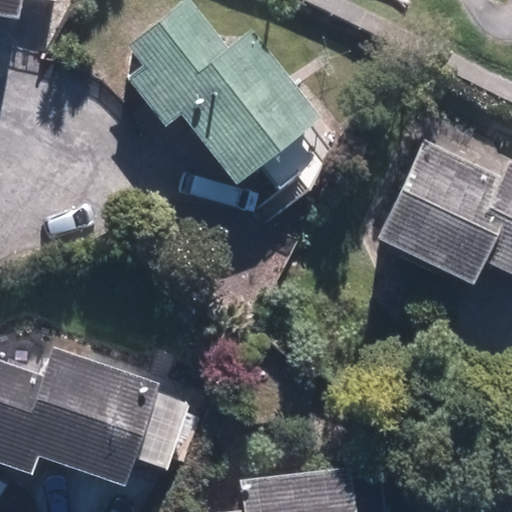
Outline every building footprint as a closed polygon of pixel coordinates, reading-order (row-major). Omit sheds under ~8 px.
[(0,0),(0,8),(20,12),(21,0),(0,0)] [(166,115),(183,102),(239,173),(310,116),(321,107),(251,19),(227,38),(196,0),(172,0),(129,35),(151,62),(135,73),(159,105),(166,115)] [(484,243),(511,256),(511,148),(507,146),(500,162),(424,125),(377,222),(472,268),(484,243)] [(0,457),(31,468),(38,446),(128,474),(136,453),(154,393),(159,375),(58,343),(48,375),(0,359),(0,457)] [(358,511),(354,472),(353,466),(246,480),(249,511),(228,511),(227,505),(181,510),(181,511),(358,511)]
